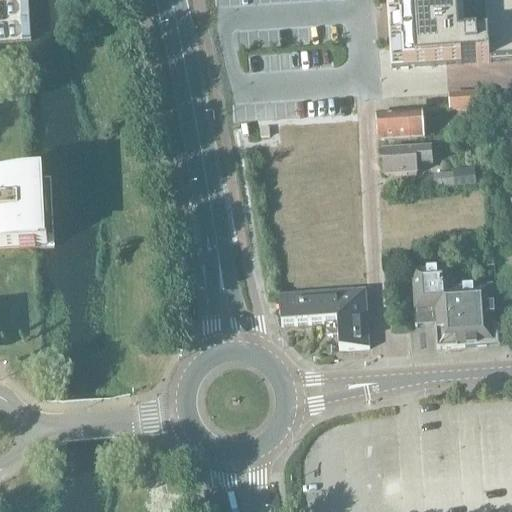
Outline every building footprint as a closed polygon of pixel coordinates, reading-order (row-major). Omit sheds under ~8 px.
[(24,19),(23,0),(9,0),(10,19),(24,19)] [(511,0),(386,0),(388,31),(391,70),(476,64),(476,65),(489,64),(489,63),(511,61),(511,0)] [(308,58),(347,57),(347,44),(307,45),(308,58)] [(449,95),(449,114),(483,112),(482,93),(449,95)] [(376,116),(377,142),(424,139),(423,125),(419,125),(418,114),(408,114),(376,116)] [(382,154),(384,178),(417,176),(417,167),(432,166),(431,151),(382,154)] [(353,168),(351,155),(319,160),(322,173),(353,168)] [(433,177),(434,190),(454,189),(453,175),(433,177)] [(0,181),(0,250),(47,248),(47,247),(44,179),(0,181)] [(319,199),(353,201),(354,182),(320,180),(319,199)] [(313,181),(296,182),(296,197),(314,196),(313,181)] [(382,205),(383,255),(425,254),(424,236),(423,236),(422,204),(382,205)] [(318,215),(317,234),(355,235),(356,217),(318,215)] [(451,270),(411,273),(415,328),(435,327),(437,351),(487,348),(486,338),(496,337),(492,287),(452,290),(451,270)] [(339,353),(370,351),(370,349),(368,350),(364,294),(280,299),(280,297),(279,297),(281,329),(326,324),(326,333),(331,336),(338,336),(339,353)]
